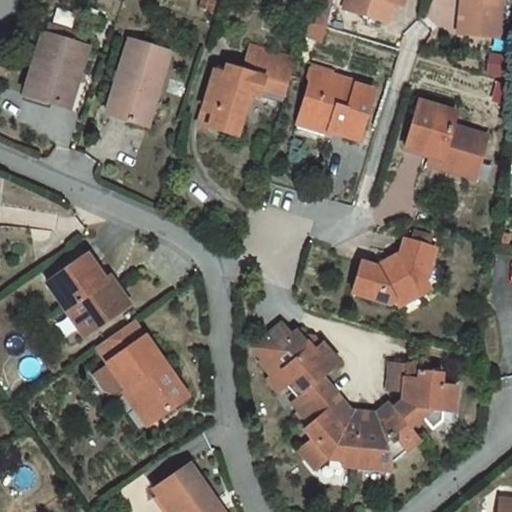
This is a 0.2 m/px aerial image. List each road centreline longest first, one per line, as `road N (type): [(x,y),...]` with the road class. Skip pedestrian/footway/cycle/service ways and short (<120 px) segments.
road 1 (residential): [(0,156),(191,241),(215,275)]
road 2 (residential): [(215,275),(226,407),(241,483),(256,511)]
road 3 (residential): [(333,222),(290,212),(215,275)]
road 4 (residential): [(511,427),(408,511)]
